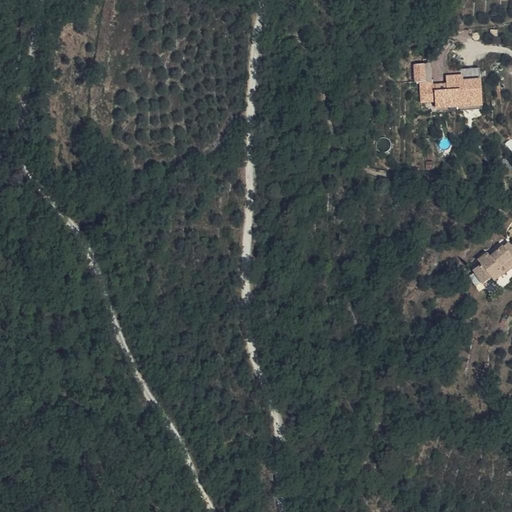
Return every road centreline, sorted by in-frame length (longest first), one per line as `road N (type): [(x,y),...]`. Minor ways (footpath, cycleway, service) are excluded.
road 1 (track): [(216,511),(139,377),(80,229),(22,158),(34,0)]
road 2 (track): [(271,0),(249,105),(244,310),(274,419),(288,511)]
